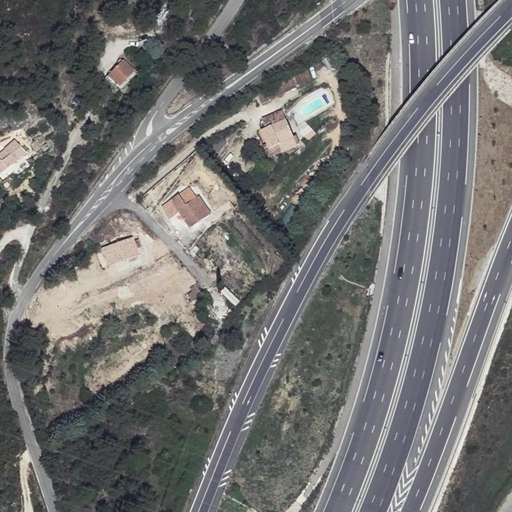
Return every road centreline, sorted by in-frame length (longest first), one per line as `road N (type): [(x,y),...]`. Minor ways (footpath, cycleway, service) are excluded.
road 1 (motorway): [(511,10),(415,117),(325,247),(203,511)]
road 2 (motorway): [(418,0),(425,183),(377,396),(332,511)]
road 3 (motorway): [(372,511),(407,423),(439,300),(456,178),(456,0)]
road 4 (tertiary): [(152,149),(42,264),(6,336),(8,390),(47,511)]
road 5 (motorway): [(408,511),(511,242)]
road 6 (tertiary): [(342,0),(152,149)]
road 7 (unclassified): [(232,0),(155,121),(152,149)]
road 8 (unknown): [(100,203),(132,200),(145,208),(208,279)]
